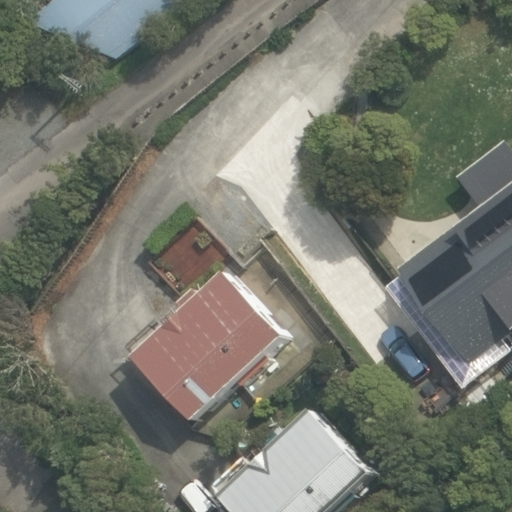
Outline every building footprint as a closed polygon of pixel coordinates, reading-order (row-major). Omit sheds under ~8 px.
[(121,59),(192,6),(177,0),(61,0),(32,23),(121,59)] [(344,163),(277,103),(216,168),(279,230),(344,163)] [(511,142),(465,179),(487,208),(409,267),(413,272),(392,289),(470,392),(511,360),(511,142)] [(229,264),(201,226),(150,265),(178,302),(229,264)] [(202,423),(295,337),(235,271),(207,296),(200,290),(183,305),(191,313),(143,358),(202,423)] [(241,511),(341,511),(381,475),(321,411),(263,465),(254,456),(221,487),(229,497),(229,499),(241,511)]
